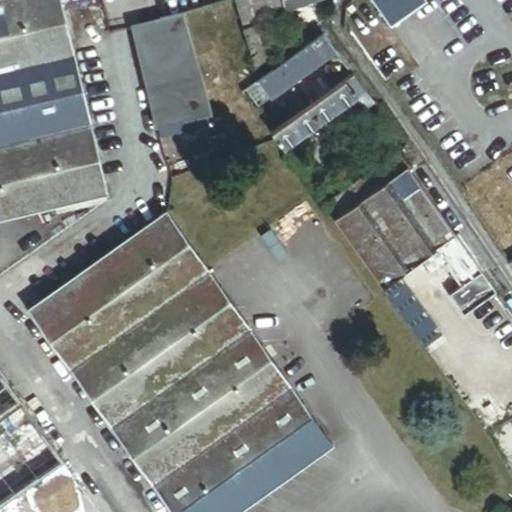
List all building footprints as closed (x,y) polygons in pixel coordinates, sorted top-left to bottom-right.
[(0,0),(0,72),(79,54),(66,1),(65,0),(0,0)] [(227,0),(192,10),(194,20),(235,8),(232,0),(227,0)] [(249,0),(248,0),(240,2),(247,27),(260,23),(258,16),(255,17),(249,0)] [(276,0),(249,0),(255,17),(258,16),(269,13),(280,10),(276,0)] [(290,17),(288,8),(285,0),(276,0),(280,10),(269,13),(272,23),(290,17)] [(421,0),(376,0),(393,24),(424,3),(421,0)] [(235,8),(194,20),(200,41),(241,30),(235,8)] [(214,110),(188,10),(135,24),(161,124),(214,110)] [(260,23),(247,27),(252,44),(265,40),(260,23)] [(327,32),(263,78),(274,93),(276,96),(340,50),(327,32)] [(259,67),(288,46),(282,38),(267,48),(265,40),(252,44),(255,54),(259,67)] [(0,72),(0,143),(95,121),(79,54),(0,72)] [(235,76),(229,81),(232,86),(259,67),(255,54),(231,70),(235,76)] [(357,72),(349,78),(361,96),(370,90),(357,72)] [(336,88),(326,75),(307,89),(316,102),(336,88)] [(213,85),(217,97),(230,88),(232,86),(229,81),(227,76),(213,85)] [(274,93),(263,78),(248,89),(259,104),(274,93)] [(361,96),(349,78),(336,88),(316,102),(312,105),(325,122),(360,97),(361,96)] [(237,97),(230,88),(217,97),(215,99),(221,109),(237,97)] [(369,108),(378,101),(370,90),(361,96),(360,97),(369,108)] [(325,122),(312,105),(275,132),(288,149),(325,122)] [(95,121),(0,143),(0,218),(54,206),(105,194),(111,192),(95,121)] [(419,159),(410,147),(389,162),(397,174),(411,165),(419,159)] [(334,218),(397,174),(389,162),(331,202),(326,205),(334,218)] [(397,174),(334,218),(383,288),(389,284),(403,274),(426,258),(439,249),(443,246),(460,235),(411,165),(397,174)] [(105,194),(54,206),(56,216),(98,206),(101,205),(107,201),(105,194)] [(326,195),(321,198),(326,205),(331,202),(326,195)] [(170,209),(30,306),(172,511),(236,511),(333,444),(170,209)] [(479,263),(460,235),(443,246),(463,275),(473,267),(479,263)] [(449,263),(439,249),(426,258),(436,272),(449,263)] [(473,267),(476,271),(482,267),(479,263),(473,267)] [(482,267),(476,271),(480,277),(486,272),(482,267)] [(500,294),(486,272),(480,277),(453,295),(468,316),(500,294)] [(412,288),(403,274),(389,284),(399,298),(412,288)] [(0,496),(59,455),(0,370),(0,496)]
